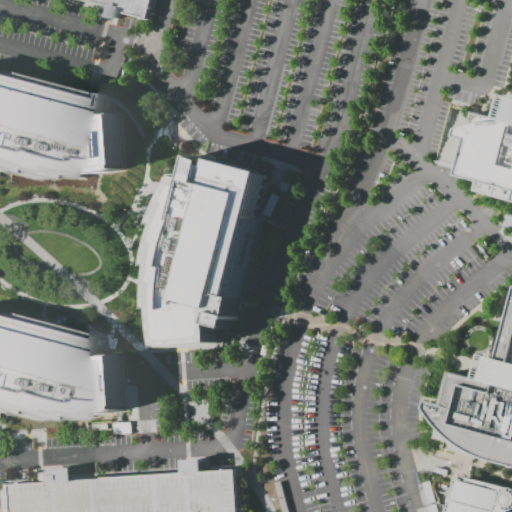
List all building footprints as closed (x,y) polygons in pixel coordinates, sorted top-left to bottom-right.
[(157,0),(155,10),(152,10),(149,20),(120,12),(117,22),(92,18),(95,9),(60,0),(157,0)] [(0,77),(110,105),(109,114),(121,113),(125,173),(85,180),(39,179),(0,173),(0,77)] [(511,204),(475,194),(477,185),(457,180),(460,172),(471,139),(459,136),(461,131),(478,125),(498,123),(505,94),(511,95),(511,204)] [(163,346),(158,311),(154,267),(159,225),(179,180),(201,154),(269,172),(222,341),(163,346)] [(511,212),(504,211),(501,227),(511,228),(511,212)] [(511,303),(511,470),(451,454),(453,446),(433,441),(436,430),(430,422),(424,413),(427,405),(442,408),(450,376),(480,384),(486,361),(497,364),(507,322),(511,303)] [(0,318),(93,338),(88,354),(119,356),(120,366),(125,411),(83,420),(30,421),(0,417),(0,318)] [(2,511),(1,483),(242,470),(244,511),(2,511)] [(467,480),(509,491),(508,511),(449,511),(457,483),(466,485),(467,480)]
